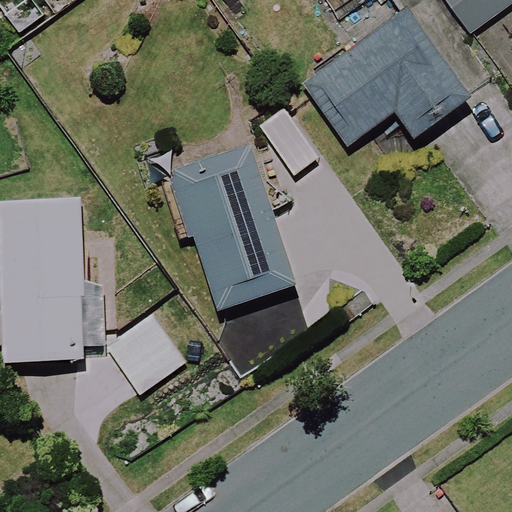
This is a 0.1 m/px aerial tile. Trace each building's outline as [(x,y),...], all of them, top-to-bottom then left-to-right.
[(51,14),(41,0),(0,0),(0,25),(11,41),(51,14)] [(507,10),(500,0),(443,0),(470,37),(507,10)] [(468,104),(406,16),(298,92),(341,153),(396,114),(415,141),(468,104)] [(222,316),(298,286),(272,219),(297,209),(284,178),(260,188),(244,149),(161,182),(184,241),(192,238),(222,316)] [(84,286),(78,201),(0,206),(0,315),(3,367),(87,361),(86,348),(107,347),(103,285),(84,286)] [(156,322),(110,353),(143,403),(190,372),(156,322)]
